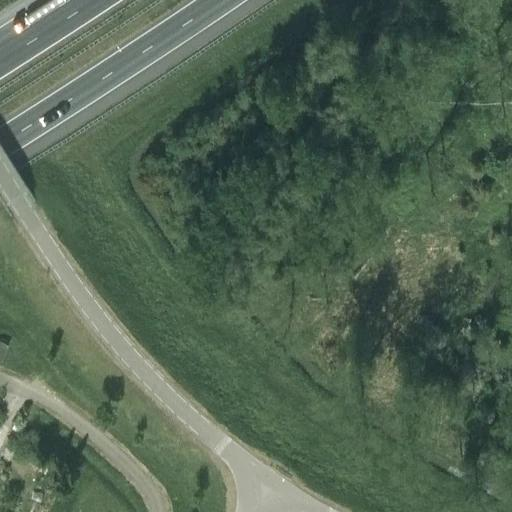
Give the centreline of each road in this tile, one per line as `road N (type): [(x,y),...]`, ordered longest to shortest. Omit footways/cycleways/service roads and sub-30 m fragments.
road 1 (unclassified): [(266,489),(119,346),(0,173)]
road 2 (motorway): [(0,144),(219,0)]
road 3 (unclassified): [(160,511),(122,462),(58,408),(0,379)]
